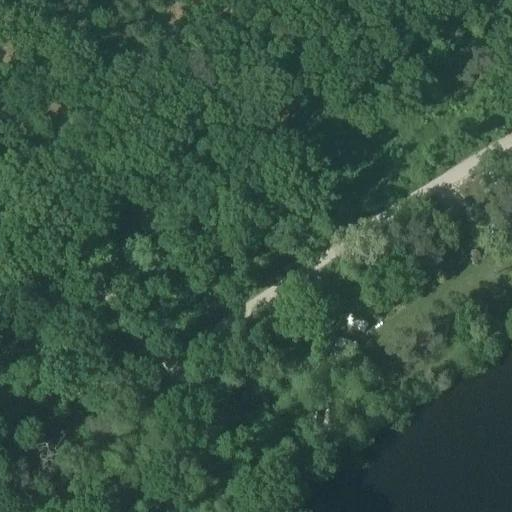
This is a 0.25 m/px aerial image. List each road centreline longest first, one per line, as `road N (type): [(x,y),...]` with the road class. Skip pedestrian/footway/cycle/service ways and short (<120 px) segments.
road 1 (unclassified): [(173,360),(511,131)]
road 2 (track): [(173,360),(0,203)]
road 3 (unclassified): [(173,360),(239,511)]
